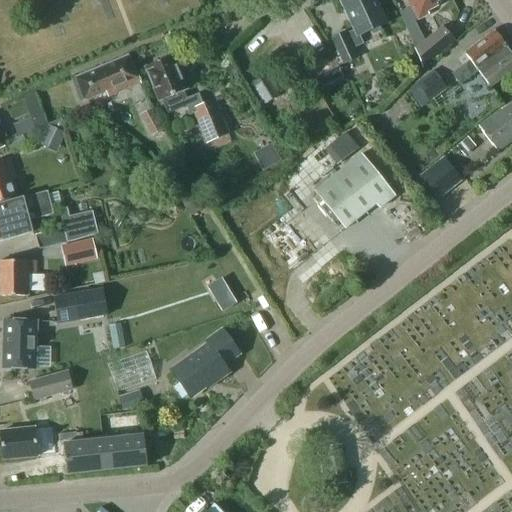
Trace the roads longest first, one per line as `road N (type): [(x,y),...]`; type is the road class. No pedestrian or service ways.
road 1 (residential): [(141,491),(203,449),(305,347),(511,187)]
road 2 (residential): [(0,497),(141,491)]
